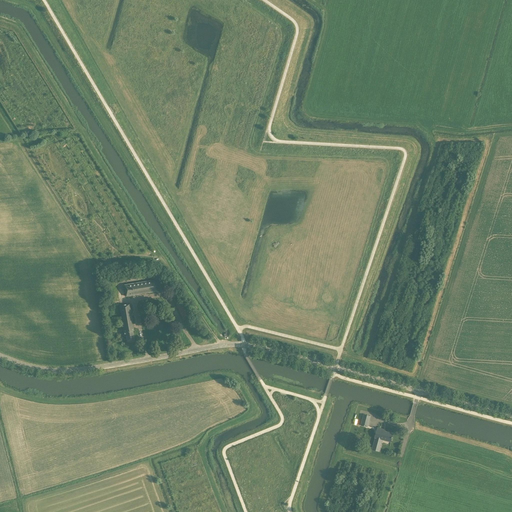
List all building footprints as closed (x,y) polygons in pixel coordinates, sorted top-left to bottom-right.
[(126,297),(156,292),(154,280),(124,285),(126,297)] [(183,320),(190,316),(178,293),(171,296),(183,320)] [(126,336),(127,341),(134,340),(132,331),(134,331),(130,304),(120,306),(123,329),(122,330),(124,337),(126,336)] [(368,427),(369,423),(371,417),(363,415),(360,425),(368,427)] [(382,440),(391,442),(393,434),(383,431),(383,429),(378,428),(375,438),(372,449),(379,451),(382,440)] [(499,464),(494,463),(491,471),(504,475),(505,471),(506,466),(501,465),(502,464),(501,464),(501,465),(499,464),(499,463),(499,464)] [(511,487),(511,480),(503,478),(501,485),(511,488),(511,487)]
